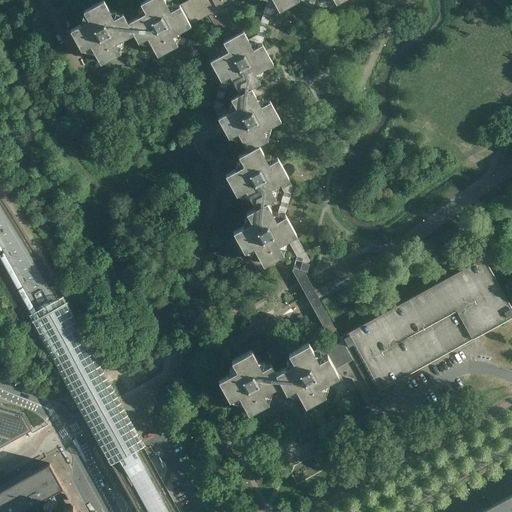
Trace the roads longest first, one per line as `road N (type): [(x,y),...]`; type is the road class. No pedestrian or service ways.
road 1 (unknown): [(393,382),(477,324),(477,308),(462,293),(417,319)]
road 2 (secondary): [(511,426),(354,511)]
road 3 (secondary): [(117,511),(70,419),(25,400)]
road 4 (secondary): [(25,400),(67,439),(107,511)]
road 5 (secondary): [(393,511),(511,447)]
